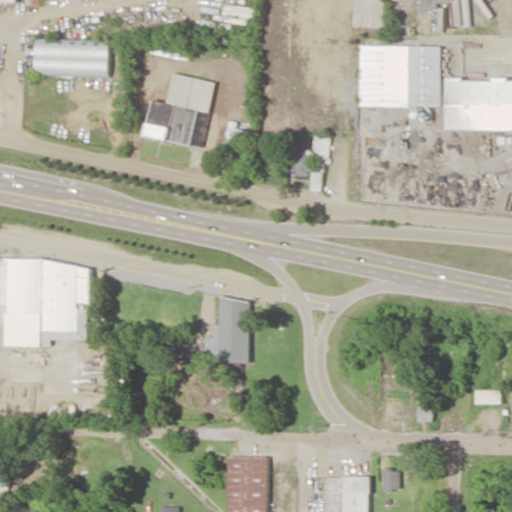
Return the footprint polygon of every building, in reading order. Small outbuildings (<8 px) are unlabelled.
[(112,39),(39,38),(38,75),(111,77),(112,39)] [(363,105),(442,107),(444,46),(364,44),(363,105)] [(511,79),(493,79),(448,79),(448,129),(511,129),(511,79)] [(239,122),(232,121),(229,138),(251,142),(253,130),(238,128),(239,122)] [(332,136),(316,135),(315,151),(299,150),(297,178),(314,179),(313,190),(323,191),(325,163),(330,163),(332,136)] [(93,261),(0,259),(0,324),(6,325),(6,346),(51,346),(51,338),(87,339),(88,310),(79,309),(79,301),(92,301),(93,261)] [(252,362),(252,298),(221,298),(221,325),(216,325),(216,336),(207,336),(207,362),(252,362)] [(164,388),(139,387),(138,406),(163,407),(164,388)] [(475,402),(499,403),(500,390),(475,389),(475,402)] [(431,393),(418,393),(418,421),(431,421),(431,393)] [(268,511),(269,457),(229,456),(228,511),(268,511)] [(399,469),(383,469),(384,490),(400,489),(399,469)] [(326,476),(326,511),(370,511),(370,476),(326,476)]
